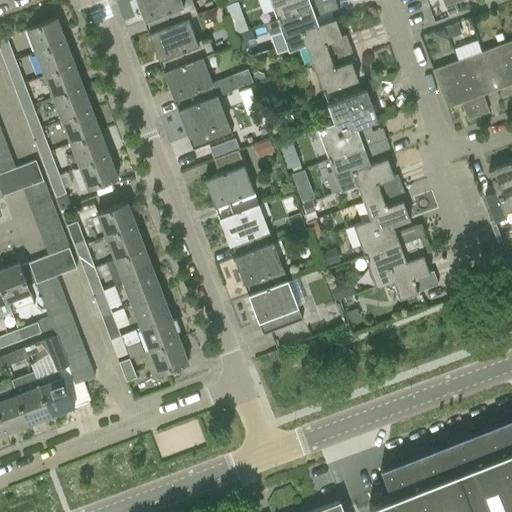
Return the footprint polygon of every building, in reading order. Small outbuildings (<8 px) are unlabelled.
[(188,19),(180,0),(135,0),(148,34),(188,19)] [(268,0),(276,20),(329,0),(268,0)] [(287,51),(305,45),(300,32),(318,25),(315,17),(338,9),(334,0),(329,0),(276,20),(287,51)] [(26,28),(35,52),(65,40),(56,17),(26,28)] [(203,57),(214,53),(209,40),(198,45),(188,19),(148,34),(163,72),(203,57)] [(305,45),(311,62),(350,47),(346,35),(342,37),(335,19),(318,25),(300,32),(305,45)] [(13,55),(6,37),(0,38),(0,50),(3,59),(13,55)] [(74,63),(65,40),(35,52),(44,75),(74,63)] [(511,90),(511,59),(506,42),(482,51),(496,90),(510,84),(511,90)] [(355,60),(350,47),(311,62),(322,92),(358,79),(351,61),(355,60)] [(482,95),(496,90),(482,51),(457,60),(478,116),(489,112),(482,95)] [(233,75),(212,83),(203,57),(163,72),(177,111),(217,96),(238,88),(233,75)] [(5,63),(13,86),(23,82),(15,60),(5,63)] [(467,120),(478,116),(457,60),(432,70),(446,108),(461,103),(467,120)] [(83,86),(74,63),(44,75),(52,97),(83,86)] [(31,101),(23,82),(13,86),(21,105),(31,101)] [(91,109),(83,86),(52,97),(61,120),(91,109)] [(250,87),(238,91),(247,114),(259,110),(250,87)] [(327,105),(334,123),(339,137),(370,125),(378,122),(366,90),(327,105)] [(232,135),(217,96),(177,111),(192,150),(232,135)] [(22,109),(31,132),(41,128),(32,105),(22,109)] [(100,132),(91,109),(61,120),(70,143),(100,132)] [(316,130),(327,159),(385,138),(382,127),(372,131),(370,125),(339,137),(338,137),(334,123),(316,130)] [(31,132),(40,154),(49,151),(41,128),(31,132)] [(108,154),(100,132),(70,143),(78,166),(108,154)] [(339,190),(356,184),(351,172),(370,165),(367,157),(389,149),(385,138),(327,159),(339,190)] [(269,140),(254,145),(259,156),(273,151),(269,140)] [(287,166),(297,163),(291,140),(280,143),(287,166)] [(228,141),(209,148),(213,158),(232,151),(228,141)] [(0,147),(0,159),(11,156),(7,145),(0,147)] [(258,204),(243,165),(237,149),(232,151),(213,158),(219,174),(204,180),(218,219),(258,204)] [(57,170),(49,151),(40,154),(47,173),(57,170)] [(117,178),(108,154),(78,166),(87,189),(117,178)] [(15,167),(11,156),(0,159),(0,173),(5,171),(15,167)] [(386,159),(370,165),(351,172),(356,184),(362,201),(401,187),(397,174),(393,176),(386,159)] [(35,160),(25,163),(32,184),(43,180),(35,160)] [(511,164),(511,162),(487,170),(494,190),(485,194),(494,221),(506,217),(505,212),(511,209),(511,164)] [(25,163),(15,167),(22,188),(32,184),(25,163)] [(13,191),(22,188),(15,167),(5,171),(13,191)] [(297,197),(309,196),(305,169),(293,171),(297,197)] [(0,189),(2,195),(13,191),(5,171),(0,173),(0,189)] [(71,205),(66,192),(65,193),(58,174),(49,178),(55,195),(60,209),(71,205)] [(43,180),(32,184),(22,188),(27,200),(48,192),(43,180)] [(362,201),(369,219),(374,232),(391,226),(409,219),(402,202),(406,200),(401,187),(362,201)] [(52,203),(48,192),(27,200),(31,211),(52,203)] [(97,213),(105,236),(135,225),(126,202),(97,213)] [(56,214),(52,203),(31,211),(35,221),(56,214)] [(272,242),(258,204),(218,219),(233,257),(272,242)] [(76,221),(73,212),(63,216),(66,225),(73,244),(84,240),(76,221)] [(35,221),(39,233),(60,225),(56,214),(35,221)] [(398,244),(422,235),(418,224),(394,233),(391,226),(374,232),(369,219),(352,225),(364,257),(398,244)] [(39,233),(43,244),(64,236),(60,225),(39,233)] [(105,236),(114,259),(143,248),(135,225),(105,236)] [(43,244),(48,255),(58,251),(68,248),(64,236),(43,244)] [(287,281),(272,242),(233,257),(248,296),(287,281)] [(75,248),(82,266),(92,263),(85,244),(75,248)] [(405,262),(398,244),(364,257),(375,287),(391,281),(387,268),(405,262)] [(76,267),(68,248),(58,251),(66,271),(76,267)] [(114,259),(123,282),(152,270),(143,248),(114,259)] [(56,275),(66,271),(58,251),(48,255),(56,275)] [(48,255),(38,259),(46,279),(56,275),(48,255)] [(422,255),(405,262),(387,268),(391,281),(398,299),(437,285),(432,271),(428,272),(422,255)] [(38,259),(28,263),(35,283),(46,279),(38,259)] [(30,293),(28,285),(35,283),(28,263),(20,266),(19,263),(0,270),(0,278),(8,301),(30,293)] [(84,271),(92,291),(101,288),(94,267),(84,271)] [(123,282),(131,305),(161,293),(152,270),(123,282)] [(35,283),(39,294),(61,286),(56,275),(46,279),(35,283)] [(0,278),(0,304),(8,301),(0,278)] [(304,319),(302,320),(287,281),(248,296),(262,335),(295,322),(299,332),(309,328),(309,322),(304,319)] [(65,297),(61,286),(39,294),(44,306),(65,297)] [(109,308),(101,288),(92,291),(99,312),(109,308)] [(131,305),(140,328),(169,316),(161,293),(131,305)] [(69,309),(65,297),(44,306),(48,317),(69,309)] [(74,320),(69,309),(48,317),(52,328),(74,320)] [(111,312),(101,317),(108,335),(119,331),(111,312)] [(140,328),(149,350),(178,339),(169,316),(140,328)] [(41,332),(52,328),(48,317),(18,328),(23,339),(41,332)] [(52,328),(55,335),(56,339),(78,331),(74,320),(52,328)] [(135,329),(110,340),(117,358),(127,354),(125,348),(139,342),(135,329)] [(14,330),(0,335),(0,347),(18,341),(14,330)] [(82,342),(78,331),(56,339),(61,350),(82,342)] [(61,350),(56,339),(55,335),(40,341),(50,355),(55,370),(57,370),(67,367),(65,362),(61,350)] [(178,339),(149,350),(158,374),(187,363),(178,339)] [(86,353),(82,342),(61,350),(65,362),(86,353)] [(25,347),(1,356),(5,365),(29,356),(25,347)] [(91,365),(86,353),(65,362),(67,367),(69,373),(91,365)] [(126,381),(127,381),(127,380),(136,377),(128,358),(119,362),(126,381)] [(95,376),(91,365),(69,373),(73,384),(95,376)] [(63,377),(60,378),(57,370),(55,370),(35,377),(38,386),(50,416),(74,407),(63,377)] [(38,386),(16,394),(27,425),(50,416),(38,386)] [(16,394),(0,400),(0,419),(5,433),(27,425),(16,394)] [(197,416),(153,431),(160,452),(204,437),(197,416)] [(391,497),(369,505),(372,511),(511,511),(511,416),(380,469),(391,497)] [(309,511),(344,511),(340,500),(309,511)]
